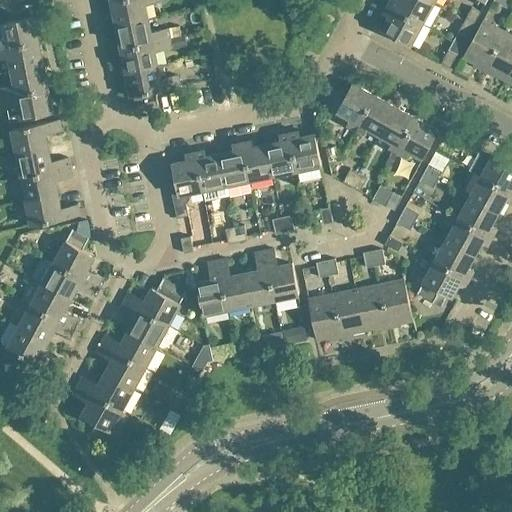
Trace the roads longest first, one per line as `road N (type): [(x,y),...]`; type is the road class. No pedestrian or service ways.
road 1 (tertiary): [(511,347),(456,389),(218,444),(133,511)]
road 2 (tertiary): [(155,511),(224,461),(463,405),(511,375)]
road 3 (residential): [(146,137),(303,104),(341,35)]
road 4 (residential): [(366,221),(171,261)]
road 5 (residential): [(511,130),(341,35)]
road 6 (residential): [(110,117),(81,123),(107,249),(127,262)]
road 7 (residential): [(64,387),(127,262)]
road 8 (residential): [(171,261),(146,137)]
road 9 (residential): [(110,117),(83,0)]
